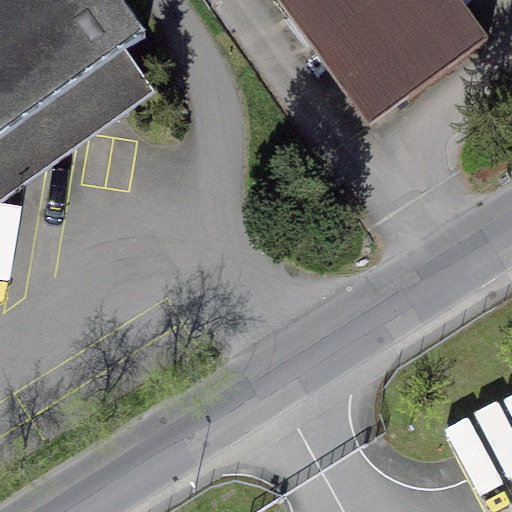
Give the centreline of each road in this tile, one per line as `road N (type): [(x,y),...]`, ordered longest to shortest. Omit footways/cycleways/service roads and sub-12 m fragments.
road 1 (unclassified): [(56,511),(511,223)]
road 2 (unknown): [(0,359),(196,239)]
